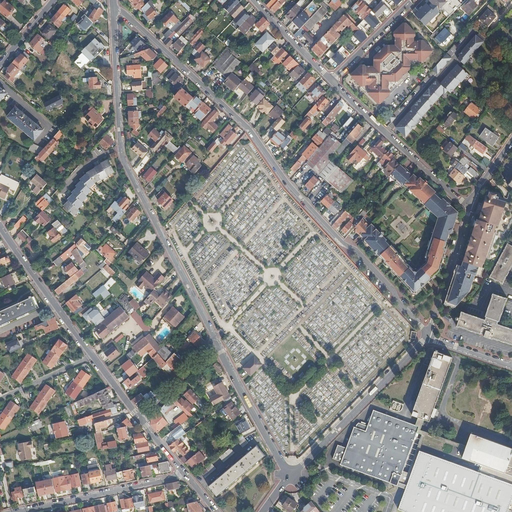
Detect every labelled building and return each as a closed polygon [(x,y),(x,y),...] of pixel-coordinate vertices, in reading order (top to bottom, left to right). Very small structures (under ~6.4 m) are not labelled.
[(4,0),(3,0),(0,0),(0,11),(7,17),(14,8),(5,1),(4,0)] [(99,8),(102,3),(97,0),(96,0),(94,4),(92,6),(95,8),(91,14),(89,13),(86,16),(94,23),(97,19),(103,11),(99,8)] [(190,12),(192,10),(183,0),(181,0),(180,1),(190,12)] [(235,18),(242,10),(245,7),(236,0),(226,0),(225,1),(222,5),(224,7),(223,8),(235,18)] [(272,0),(267,5),(270,9),(278,0),(272,0)] [(278,0),(270,9),(274,12),(285,0),(278,0)] [(310,18),(303,25),(308,30),(327,11),(326,11),(328,8),(319,0),(318,0),(317,2),(322,6),(310,18)] [(326,0),(329,2),(330,1),(331,2),(329,4),(335,10),(342,2),(339,0),(326,0)] [(358,0),(351,7),(364,19),(372,11),(362,2),(364,0),(358,0)] [(424,2),(412,14),(423,26),(440,9),(446,15),(459,3),(456,0),(425,0),(428,2),(426,4),(424,2)] [(477,5),(471,0),(469,0),(461,8),(468,14),(477,5)] [(148,2),(141,8),(153,20),(156,17),(155,16),(158,13),(156,11),(157,10),(153,6),(152,7),(148,2)] [(374,11),(380,18),(384,14),(389,18),(393,14),(389,9),(390,8),(384,2),(374,11)] [(64,4),(59,10),(66,15),(71,10),(64,4)] [(289,11),(286,14),(293,21),(302,11),(295,4),(293,7),(289,11)] [(55,16),(52,20),(58,28),(62,23),(61,21),(66,15),(59,10),(54,15),(55,16)] [(233,20),(240,26),(250,16),(246,12),(245,13),(242,10),(235,18),(233,20)] [(302,11),(293,21),(300,28),(303,25),(310,18),(302,11)] [(489,20),(493,16),(488,11),(483,15),(489,20)] [(179,20),(171,12),(162,21),(170,29),(173,26),(171,24),(174,22),(176,24),(179,20)] [(346,13),(344,15),(352,23),(354,21),(346,13)] [(81,16),(79,14),(75,22),(82,25),(86,18),(81,16)] [(383,25),(372,14),(362,24),(367,29),(371,25),(377,31),(383,25)] [(240,27),(247,34),(258,22),(250,15),(250,16),(240,26),(240,27)] [(344,15),(312,48),(315,51),(320,56),(343,33),(341,31),(347,25),(349,26),(352,23),(344,15)] [(495,18),(493,16),(489,20),(483,15),(479,20),(486,27),(495,18)] [(188,20),(186,18),(174,31),(179,35),(191,23),(188,20)] [(269,24),(263,18),(256,25),(262,31),(269,24)] [(356,27),(352,23),(349,26),(345,30),(348,32),(351,29),(355,33),(358,29),(356,27)] [(432,52),(432,49),(406,23),(403,23),(394,32),(394,34),(396,34),(395,45),(386,45),(374,57),(374,66),(363,67),(363,65),(360,65),(351,74),(351,77),(378,104),(381,104),(413,71),(409,68),(410,60),(420,59),(420,61),(423,61),(432,52)] [(56,30),(50,25),(42,33),(49,39),(56,30)] [(300,28),(297,32),(302,36),(303,35),(305,33),(308,30),(303,25),(300,28)] [(196,48),(192,52),(192,54),(196,57),(199,53),(204,47),(200,43),(197,40),(204,33),(200,29),(189,42),(190,43),(192,45),(196,48)] [(444,45),(453,37),(445,29),(436,37),(437,38),(436,40),(438,43),(440,41),(444,45)] [(370,38),(361,30),(353,40),(356,43),(359,40),(364,45),(370,38)] [(91,43),(101,53),(105,49),(102,45),(106,41),(105,40),(108,37),(102,31),(91,43)] [(485,38),(479,32),(476,35),(461,52),(459,54),(460,56),(458,58),(464,64),(466,61),(485,38)] [(309,46),(316,39),(311,33),(308,36),(305,33),(303,35),(310,42),(307,44),(309,46)] [(45,40),(38,34),(30,44),(34,48),(40,53),(40,52),(43,49),(40,46),(43,42),(45,40)] [(139,52),(149,49),(136,37),(130,43),(139,52)] [(163,42),(169,47),(172,44),(173,42),(168,37),(167,38),(163,42)] [(179,51),(180,51),(185,45),(182,42),(179,39),(178,39),(177,41),(173,45),(176,48),(179,51)] [(275,55),(280,50),(275,44),(269,50),(275,55)] [(201,52),(205,56),(210,50),(206,46),(205,48),(201,52)] [(212,65),(218,70),(232,55),(234,52),(232,50),(228,46),(212,65)] [(158,54),(152,48),(149,49),(139,52),(134,54),(134,56),(140,54),(147,61),(153,60),(158,54)] [(275,55),(272,59),(273,60),(277,61),(279,63),(281,61),(282,62),(289,55),(282,48),(280,50),(275,55)] [(18,56),(12,63),(20,70),(31,57),(24,51),(22,54),(21,53),(18,57),(18,56)] [(191,63),(193,66),(195,67),(205,56),(201,52),(199,53),(196,57),(191,63)] [(237,59),(241,62),(248,68),(253,64),(258,58),(251,52),(247,56),(244,52),(237,59)] [(348,61),(340,52),(330,62),(334,66),(337,63),(342,67),(348,61)] [(93,62),(84,53),(80,57),(81,59),(76,63),(83,69),(87,65),(89,66),(93,62)] [(446,53),(432,69),(437,74),(451,58),(446,53)] [(232,55),(218,70),(227,78),(241,62),(237,59),(232,55)] [(293,71),(299,65),(296,62),(290,56),(283,63),(289,69),(290,69),(293,71)] [(157,78),(162,73),(161,72),(167,65),(160,59),(154,66),(159,71),(158,73),(152,76),(152,81),(156,79),(157,78)] [(8,73),(5,77),(12,82),(15,79),(14,77),(20,70),(12,63),(9,67),(10,68),(7,72),(8,73)] [(412,109),(395,127),(405,136),(422,117),(421,117),(443,92),(445,93),(447,90),(450,93),(460,81),(461,82),(463,79),(465,81),(470,75),(456,63),(451,69),(453,70),(440,84),(436,80),(411,108),(412,109)] [(253,64),(248,68),(252,71),(256,75),(259,71),(256,68),(256,67),(253,64)] [(140,65),(127,66),(128,75),(134,74),(135,78),(141,77),(140,65)] [(293,71),(289,74),(296,81),(305,71),(299,65),(293,71)] [(424,77),(429,70),(425,68),(421,74),(424,77)] [(178,89),(182,85),(180,83),(183,80),(176,73),(175,74),(172,71),(166,77),(178,89)] [(315,80),(308,73),(300,81),(307,88),(315,80)] [(234,90),(242,81),(233,74),(226,83),(234,90)] [(83,78),(84,88),(90,87),(90,88),(101,87),(100,81),(97,81),(97,77),(89,77),(89,78),(83,78)] [(247,80),(240,88),(248,96),(255,88),(247,80)] [(132,82),(133,91),(143,90),(142,81),(132,82)] [(315,83),(307,93),(314,99),(313,99),(317,103),(326,92),(321,88),(315,83)] [(186,107),(187,105),(193,98),(182,89),(175,97),(186,107)] [(257,104),(264,96),(257,90),(250,98),(257,104)] [(66,102),(62,93),(46,101),(50,110),(66,102)] [(298,103),(304,96),(300,93),(294,100),(298,103)] [(128,94),(128,106),(137,105),(136,99),(135,99),(135,98),(133,98),(133,94),(128,94)] [(272,97),(277,103),(281,99),(275,94),(272,97)] [(195,112),(203,103),(195,96),(193,98),(187,105),(195,112)] [(328,101),(323,96),(309,112),(311,113),(312,114),(313,115),(319,108),(321,110),(328,101)] [(274,107),(264,98),(258,106),(261,108),(264,111),(267,114),(274,107)] [(344,105),(340,102),(322,122),(326,126),(344,105)] [(201,120),(211,110),(203,103),(195,112),(194,113),(201,120)] [(473,118),(480,110),(471,103),(464,111),(473,118)] [(167,108),(164,105),(159,111),(162,114),(167,108)] [(98,114),(99,113),(91,106),(87,111),(89,112),(84,118),(93,126),(94,125),(97,127),(104,120),(100,116),(98,114)] [(280,116),(283,112),(277,106),(270,114),(276,120),(280,116)] [(129,108),(129,118),(139,117),(141,117),(141,113),(140,113),(139,111),(138,111),(138,107),(129,108)] [(43,130),(15,108),(7,117),(35,140),(43,130)] [(446,112),(443,109),(430,125),(431,126),(433,124),(435,125),(446,112)] [(219,114),(215,110),(205,121),(204,120),(202,122),(207,127),(219,114)] [(454,111),(451,110),(451,111),(447,115),(449,117),(447,120),(452,124),(458,116),(453,112),(454,111)] [(311,113),(309,112),(303,119),(302,120),(302,121),(301,122),(302,123),(300,127),(304,130),(311,121),(309,118),(312,114),(311,113)] [(272,125),(279,131),(286,122),(280,116),(272,125)] [(133,128),(131,131),(137,136),(140,133),(136,131),(141,125),(139,124),(139,117),(129,118),(130,124),(131,124),(131,127),(133,128)] [(345,128),(353,119),(351,117),(343,126),(345,128)] [(336,124),(331,130),(337,133),(341,128),(336,124)] [(362,128),(358,124),(346,138),(348,141),(351,143),(359,134),(358,133),(362,128)] [(225,137),(232,128),(229,125),(221,134),(224,137),(225,137)] [(173,137),(176,134),(168,127),(165,130),(173,137)] [(444,131),(438,127),(435,130),(441,135),(444,131)] [(485,128),(480,135),(493,145),(500,136),(494,132),(493,134),(485,128)] [(148,146),(151,147),(164,132),(162,130),(159,133),(154,129),(149,135),(154,139),(148,146)] [(37,158),(40,160),(42,162),(60,142),(58,140),(56,142),(56,141),(64,132),(61,130),(53,139),(53,140),(37,158)] [(169,142),(170,141),(173,137),(165,130),(164,132),(151,147),(154,151),(165,139),(169,142)] [(441,135),(435,130),(434,131),(436,134),(442,139),(444,137),(441,135)] [(236,135),(231,131),(225,138),(225,137),(224,137),(223,139),(220,143),(224,146),(226,143),(228,144),(229,142),(230,143),(230,142),(236,135)] [(289,135),(294,140),(298,136),(292,131),(289,135)] [(327,137),(319,131),(313,139),(315,141),(314,142),(317,145),(318,144),(320,145),(327,137)] [(274,139),(280,145),(286,139),(280,133),(279,134),(276,132),(270,139),(272,141),(274,139)] [(307,162),(317,171),(328,158),(341,143),(336,139),(326,151),(323,149),(334,137),(331,134),(329,137),(318,148),(308,160),(307,161),(307,162)] [(470,145),(477,150),(478,150),(482,144),(468,134),(465,139),(471,143),(470,145)] [(106,135),(100,142),(107,149),(113,142),(106,135)] [(280,145),(286,150),(294,140),(289,135),(286,139),(280,145)] [(380,146),(386,140),(382,136),(370,150),(373,152),(375,152),(375,154),(381,159),(387,152),(380,146)] [(208,150),(211,153),(220,143),(223,139),(220,137),(219,138),(218,138),(208,150)] [(326,151),(336,139),(334,137),(323,149),(326,151)] [(166,146),(175,154),(179,150),(170,141),(169,142),(166,146)] [(137,142),(131,148),(142,157),(148,151),(137,142)] [(451,156),(457,148),(450,142),(444,149),(451,156)] [(28,150),(38,154),(42,148),(31,143),(28,150)] [(308,160),(318,148),(312,143),(309,147),(303,155),(308,160)] [(482,154),(487,147),(482,144),(478,150),(477,150),(482,154)] [(355,158),(362,150),(358,146),(351,154),(355,158)] [(175,156),(183,162),(183,161),(189,156),(181,149),(175,156)] [(370,157),(362,150),(355,158),(357,159),(359,161),(363,157),(367,161),(370,157)] [(385,167),(386,165),(394,156),(388,151),(387,152),(381,159),(379,161),(385,167)] [(307,161),(308,160),(303,155),(291,168),(294,172),(305,160),(307,161)] [(189,156),(183,161),(186,164),(192,170),(191,171),(195,174),(202,166),(198,163),(200,161),(193,156),(191,158),(189,156)] [(115,171),(109,158),(101,162),(101,163),(95,166),(95,167),(87,171),(88,172),(81,180),(82,181),(77,186),(78,187),(73,193),(74,194),(69,199),(70,200),(65,206),(75,215),(78,212),(77,211),(79,209),(79,208),(82,205),(81,204),(83,202),(86,198),(85,197),(87,195),(86,195),(89,191),(89,190),(91,188),(89,186),(92,184),(91,182),(94,180),(95,181),(98,179),(98,178),(101,176),(102,178),(105,176),(105,175),(108,174),(107,173),(110,172),(111,172),(115,171)] [(141,158),(134,168),(138,171),(145,161),(141,158)] [(329,188),(339,196),(353,181),(345,173),(337,166),(328,158),(317,171),(330,183),(328,186),(329,188)] [(391,174),(399,165),(392,159),(387,165),(386,165),(385,167),(384,168),(386,170),(391,174)] [(454,168),(458,163),(453,159),(449,164),(454,168)] [(463,176),(464,175),(467,171),(458,163),(454,168),(455,169),(463,175),(463,176)] [(402,167),(399,164),(399,165),(391,174),(389,176),(402,187),(404,185),(409,190),(410,190),(420,199),(426,203),(432,197),(435,194),(435,193),(436,192),(420,177),(419,179),(413,174),(412,176),(410,174),(409,173),(410,172),(404,166),(403,168),(402,167)] [(156,173),(151,168),(143,176),(145,177),(143,179),(145,181),(147,179),(149,181),(156,173)] [(457,182),(463,175),(455,169),(449,175),(457,182)] [(14,173),(11,171),(8,177),(5,185),(1,183),(0,185),(0,192),(1,193),(0,195),(5,197),(10,187),(9,187),(13,179),(12,178),(14,173)] [(48,183),(38,174),(32,180),(38,185),(34,190),(39,194),(48,183)] [(318,180),(313,176),(305,185),(310,189),(318,180)] [(173,200),(161,189),(156,195),(159,198),(158,200),(166,208),(173,200)] [(478,215),(463,261),(481,267),(482,263),(483,263),(485,258),(487,258),(495,234),(497,235),(505,210),(503,210),(506,201),(497,199),(499,194),(489,191),(488,196),(487,195),(480,215),(478,215)] [(426,203),(424,205),(427,207),(439,194),(436,192),(435,193),(435,194),(432,197),(426,203)] [(321,201),(328,208),(334,202),(336,199),(330,194),(328,196),(327,195),(321,201)] [(393,247),(382,257),(385,260),(384,261),(412,292),(415,292),(438,271),(458,212),(439,194),(427,207),(439,217),(429,247),(425,257),(428,258),(427,262),(416,271),(415,270),(405,260),(406,260),(402,256),(403,256),(399,252),(399,253),(396,249),(393,247)] [(43,210),(49,204),(42,197),(36,203),(43,210)] [(129,201),(125,197),(122,200),(121,199),(122,199),(120,198),(116,203),(114,202),(110,207),(117,214),(112,220),(116,223),(126,212),(124,210),(127,206),(126,204),(129,201)] [(334,202),(328,208),(335,214),(340,208),(334,202)] [(139,213),(134,208),(126,217),(131,222),(139,213)] [(43,210),(33,219),(38,224),(38,223),(40,221),(41,223),(44,226),(51,219),(43,210)] [(340,216),(332,225),(335,229),(347,216),(350,218),(349,218),(351,220),(352,219),(353,217),(345,211),(340,216)] [(329,223),(332,225),(340,216),(337,214),(329,223)] [(23,216),(14,226),(18,229),(26,219),(23,216)] [(355,226),(353,228),(359,235),(360,234),(365,239),(364,240),(379,255),(390,245),(385,240),(386,239),(383,236),(383,235),(379,232),(376,229),(371,224),(370,225),(363,218),(358,223),(355,226)] [(64,233),(67,230),(67,229),(58,220),(53,224),(55,227),(57,226),(64,233)] [(347,223),(341,229),(345,233),(351,227),(347,223)] [(54,242),(61,236),(56,230),(54,227),(48,232),(52,236),(50,237),(54,242)] [(25,242),(26,240),(30,237),(23,229),(18,235),(25,242)] [(79,248),(78,250),(81,255),(82,257),(85,253),(87,255),(89,252),(83,246),(86,243),(81,238),(76,244),(78,247),(79,248)] [(143,250),(144,249),(136,243),(128,252),(142,263),(149,254),(145,251),(144,252),(143,250)] [(511,266),(511,245),(508,243),(489,276),(503,284),(511,266)] [(78,250),(75,244),(65,252),(68,256),(72,252),(80,264),(84,261),(84,260),(82,257),(81,255),(78,250)] [(393,247),(391,244),(380,254),(382,257),(393,247)] [(106,259),(104,261),(107,265),(108,265),(110,262),(111,262),(114,259),(100,246),(98,249),(97,250),(106,259)] [(9,259),(8,255),(0,258),(0,264),(8,261),(7,260),(9,259)] [(49,262),(45,256),(38,261),(43,267),(49,262)] [(60,256),(54,261),(57,265),(64,261),(63,259),(60,256)] [(97,267),(100,271),(103,268),(107,265),(104,261),(97,267)] [(453,273),(443,303),(454,307),(469,291),(474,275),(480,277),(483,268),(463,261),(461,266),(456,264),(455,268),(460,270),(458,274),(453,273)] [(78,270),(72,262),(65,268),(70,275),(78,270)] [(107,265),(103,268),(111,277),(112,276),(115,272),(110,267),(108,265),(107,265)] [(76,273),(79,277),(84,273),(83,272),(81,269),(76,273)] [(158,285),(165,277),(159,272),(154,278),(152,276),(151,277),(149,276),(150,275),(146,271),(138,280),(139,281),(136,285),(140,289),(144,285),(152,292),(158,285)] [(76,273),(56,289),(59,294),(79,277),(76,273)] [(15,284),(10,274),(1,278),(2,280),(0,281),(2,285),(4,284),(6,288),(15,284)] [(103,284),(92,293),(96,298),(107,289),(104,285),(103,284)] [(159,287),(158,285),(152,292),(146,298),(153,303),(163,292),(159,288),(159,287)] [(165,305),(174,295),(172,293),(170,294),(166,290),(158,298),(162,301),(161,303),(164,306),(165,305)] [(131,313),(135,310),(129,302),(132,299),(126,293),(119,300),(131,313)] [(507,298),(492,293),(485,316),(486,316),(485,319),(461,311),(456,326),(484,335),(483,336),(492,339),(492,338),(511,344),(511,328),(497,323),(498,320),(499,321),(507,298)] [(77,295),(67,303),(76,315),(81,310),(78,308),(82,305),(78,301),(80,299),(77,295)] [(33,296),(0,310),(0,324),(38,308),(33,296)] [(133,298),(130,302),(136,310),(140,306),(140,305),(136,301),(133,298)] [(121,306),(115,299),(107,305),(113,312),(121,306)] [(164,306),(148,324),(152,329),(170,309),(165,305),(164,306)] [(105,319),(102,322),(104,324),(97,330),(103,337),(129,316),(121,306),(113,312),(105,319)] [(89,314),(98,325),(102,322),(105,319),(96,308),(89,314)] [(165,322),(174,312),(171,309),(162,319),(163,320),(165,322)] [(135,311),(131,314),(145,332),(150,328),(135,311)] [(179,317),(174,312),(165,322),(170,327),(179,317)] [(182,319),(179,317),(170,327),(171,328),(173,329),(182,319)] [(59,327),(55,318),(36,326),(37,330),(42,328),(45,329),(47,332),(59,327)] [(196,350),(205,340),(194,331),(187,340),(190,343),(189,343),(196,350)] [(114,339),(117,342),(124,336),(121,332),(114,339)] [(150,333),(133,347),(137,352),(144,347),(149,343),(148,341),(152,336),(150,333)] [(157,342),(152,336),(148,341),(149,343),(152,347),(157,342)] [(10,353),(25,346),(23,342),(22,343),(20,340),(19,341),(17,338),(16,338),(11,341),(6,343),(10,353)] [(51,350),(59,356),(67,345),(59,339),(51,350)] [(190,343),(187,340),(179,348),(183,351),(189,343),(190,343)] [(162,347),(157,342),(152,347),(157,352),(162,347)] [(144,347),(147,350),(150,354),(153,357),(158,353),(157,352),(152,347),(149,343),(144,347)] [(173,354),(164,344),(162,347),(157,352),(158,353),(166,362),(173,354)] [(113,346),(105,352),(111,360),(119,353),(113,346)] [(144,347),(137,352),(141,356),(147,350),(144,347)] [(51,368),(59,356),(51,350),(43,362),(51,368)] [(127,355),(130,359),(136,354),(132,350),(127,355)] [(426,414),(429,406),(446,356),(429,350),(426,359),(420,356),(418,363),(424,365),(407,414),(424,420),(426,414)] [(20,365),(28,371),(37,359),(28,353),(20,365)] [(167,364),(166,362),(158,353),(153,357),(153,358),(162,368),(167,364)] [(174,353),(173,354),(166,362),(167,364),(171,369),(175,373),(184,363),(180,359),(174,353)] [(153,357),(150,354),(140,362),(143,366),(153,358),(153,357)] [(247,364),(249,362),(245,358),(239,363),(243,367),(247,364)] [(255,358),(243,368),(250,376),(261,365),(255,358)] [(129,359),(121,366),(129,377),(137,370),(129,359)] [(220,366),(216,362),(212,366),(220,373),(222,371),(220,366)] [(171,369),(167,364),(162,368),(166,373),(171,369)] [(20,382),(28,371),(20,365),(12,376),(20,382)] [(82,370),(74,381),(82,387),(90,376),(82,370)] [(136,372),(125,381),(130,388),(141,379),(138,376),(135,378),(133,376),(137,373),(136,372)] [(82,387),(74,381),(66,393),(74,399),(82,387)] [(225,402),(231,398),(222,382),(213,387),(217,394),(210,398),(213,404),(223,399),(225,402)] [(46,384),(38,396),(47,402),(55,390),(46,384)] [(113,404),(106,388),(92,394),(75,402),(77,408),(100,397),(105,407),(106,407),(109,406),(113,404)] [(198,398),(190,389),(184,394),(192,403),(198,398)] [(139,395),(132,400),(133,401),(138,408),(143,408),(148,403),(143,398),(144,397),(142,394),(140,395),(139,395)] [(47,402),(38,396),(30,408),(39,413),(47,402)] [(178,401),(172,396),(160,409),(164,413),(173,402),(190,417),(192,415),(189,412),(186,409),(178,401)] [(182,397),(178,401),(186,409),(187,408),(186,407),(190,403),(186,399),(185,400),(182,397)] [(3,412),(11,418),(20,406),(11,400),(3,412)] [(401,412),(404,404),(392,400),(389,408),(401,412)] [(240,413),(231,401),(223,408),(232,419),(240,413)] [(116,406),(115,404),(113,404),(109,406),(106,407),(107,410),(78,420),(80,425),(84,423),(117,412),(115,407),(116,406)] [(68,406),(67,406),(62,408),(67,419),(72,416),(68,406)] [(340,464),(396,483),(417,424),(372,409),(366,424),(357,421),(353,426),(345,447),(336,444),(332,457),(341,460),(340,464)] [(151,424),(157,432),(168,422),(158,411),(152,417),(152,418),(151,424)] [(0,427),(3,429),(11,418),(3,412),(0,416),(0,427)] [(177,426),(177,427),(183,422),(188,419),(184,413),(173,422),(175,424),(177,426)] [(175,435),(173,437),(176,441),(182,436),(187,432),(199,423),(197,420),(194,417),(192,415),(190,417),(188,419),(183,422),(186,426),(175,435)] [(127,426),(132,425),(126,418),(123,421),(124,423),(122,424),(122,427),(127,426)] [(31,422),(34,430),(41,427),(38,419),(32,422),(31,422)] [(112,422),(111,419),(95,423),(95,424),(97,433),(101,432),(102,431),(101,427),(109,425),(108,423),(112,422)] [(249,428),(244,419),(236,423),(241,432),(249,428)] [(64,420),(53,423),(54,428),(53,429),(54,433),(55,433),(56,438),(69,435),(67,430),(67,427),(66,427),(64,420)] [(162,438),(166,442),(173,437),(175,435),(186,426),(183,422),(177,427),(172,430),(172,431),(162,438)] [(129,438),(127,426),(122,427),(117,428),(118,432),(117,432),(117,434),(118,434),(120,440),(129,438)] [(401,511),(505,511),(507,507),(502,506),(510,483),(508,482),(511,475),(511,447),(467,432),(459,457),(462,458),(461,462),(468,464),(469,460),(477,463),(475,471),(417,451),(396,510),(401,511)] [(134,435),(136,443),(147,441),(141,433),(134,435)] [(180,459),(183,464),(188,460),(189,459),(186,454),(189,451),(182,442),(185,439),(182,436),(176,441),(169,446),(169,447),(174,452),(178,449),(183,456),(180,459)] [(248,443),(244,438),(238,442),(243,447),(248,443)] [(32,441),(18,443),(20,449),(19,450),(20,454),(22,460),(32,458),(30,448),(33,447),(32,441)] [(97,444),(98,450),(112,448),(117,447),(116,441),(108,442),(108,441),(107,441),(107,442),(104,443),(97,444)] [(148,442),(137,444),(139,451),(149,449),(148,442)] [(265,456),(256,446),(208,486),(217,496),(265,456)] [(234,453),(230,448),(219,457),(223,462),(234,453)] [(157,459),(156,451),(147,453),(148,461),(157,459)] [(204,458),(199,451),(189,459),(188,460),(193,467),(204,458)] [(170,470),(168,461),(159,463),(161,472),(170,470)] [(87,465),(91,482),(102,479),(100,469),(99,470),(98,463),(87,465)] [(211,464),(201,472),(205,477),(216,468),(212,463),(211,464)] [(108,480),(119,478),(117,471),(117,468),(112,469),(111,464),(107,465),(108,470),(105,471),(106,478),(108,478),(108,480)] [(152,473),(150,465),(144,466),(141,467),(143,475),(152,473)] [(134,470),(135,470),(135,468),(124,470),(126,479),(134,477),(133,470),(134,470)] [(73,486),(81,484),(79,473),(69,475),(70,478),(71,485),(72,484),(73,486)] [(88,473),(82,474),(84,483),(90,482),(88,473)] [(502,506),(507,507),(511,491),(511,475),(508,482),(510,483),(502,506)] [(47,493),(55,491),(52,478),(44,480),(45,485),(47,493)] [(57,491),(72,488),(71,485),(70,478),(64,479),(64,480),(55,483),(57,491)] [(178,481),(164,484),(165,490),(180,487),(178,481)] [(47,493),(45,485),(37,486),(39,495),(41,495),(41,496),(47,495),(47,493)] [(34,486),(24,489),(25,494),(26,498),(36,496),(34,486)] [(16,490),(12,491),(14,500),(18,499),(18,497),(24,496),(23,494),(25,494),(24,489),(23,487),(15,488),(16,490)] [(163,491),(148,494),(150,502),(165,499),(163,491)] [(139,496),(133,497),(135,509),(137,509),(136,507),(144,505),(142,497),(140,498),(139,496)] [(297,503),(289,497),(283,506),(291,511),(297,503)] [(121,507),(122,509),(133,506),(132,498),(126,499),(125,498),(119,499),(121,507)] [(115,501),(107,503),(107,504),(108,511),(121,511),(122,511),(122,509),(121,507),(116,508),(115,501)] [(203,511),(208,511),(200,501),(190,503),(191,507),(188,508),(188,511),(203,511)] [(301,511),(309,511),(316,507),(311,501),(300,510),(301,511)]
